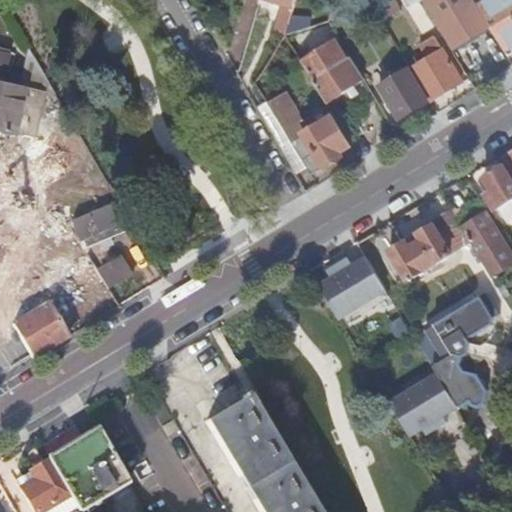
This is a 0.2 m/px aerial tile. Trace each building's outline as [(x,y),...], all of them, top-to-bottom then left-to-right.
[(295,0),(259,0),(259,3),(269,7),(271,1),(282,4),(275,30),(286,34),(290,18),(295,0)] [(473,0),(420,0),(426,9),(440,32),(453,53),(492,29),(481,11),(473,0)] [(511,0),(499,0),(481,11),(492,29),(502,45),(509,58),(511,56),(511,0)] [(399,12),(394,1),(373,8),(381,22),(399,12)] [(285,37),(310,28),(311,19),(290,18),(286,34),(285,37)] [(413,71),(432,103),(462,84),(453,68),(436,39),(422,49),(429,61),(413,71)] [(335,42),(301,64),(315,87),(327,106),(340,97),(347,93),(355,88),(365,82),(361,75),(351,59),(347,61),(335,42)] [(0,56),(0,83),(46,94),(57,96),(46,78),(25,74),(24,77),(7,73),(9,59),(0,56)] [(390,104),(393,109),(401,122),(429,104),(409,72),(381,90),(390,104)] [(46,94),(0,83),(0,131),(36,141),(46,94)] [(355,88),(347,93),(352,101),(361,96),(355,88)] [(286,94),(268,105),(311,176),(322,170),(324,171),(342,159),(341,155),(352,148),(334,117),(305,134),(299,124),(303,121),(286,94)] [(511,202),(511,179),(504,168),(485,180),(493,194),(488,198),(497,212),(511,202)] [(0,198),(7,200),(9,189),(0,187),(0,198)] [(132,229),(116,203),(69,224),(88,256),(132,229)] [(479,205),(455,220),(462,230),(485,215),(479,205)] [(455,220),(450,212),(430,225),(432,228),(418,237),(422,244),(410,253),(405,245),(390,255),(408,284),(471,245),(462,230),(455,220)] [(462,230),(471,245),(492,279),(509,268),(494,244),(501,239),(486,214),(485,215),(462,230)] [(511,266),(511,257),(501,239),(494,244),(509,268),(511,266)] [(52,271),(64,273),(66,264),(35,257),(34,267),(52,271)] [(120,260),(97,274),(107,291),(130,277),(120,260)] [(333,283),(320,290),(338,320),(338,321),(355,311),(386,292),(386,291),(368,262),(353,271),(333,283)] [(328,276),(333,283),(353,271),(349,263),(328,276)] [(79,277),(64,273),(52,271),(50,277),(60,280),(66,285),(79,277)] [(60,280),(50,277),(36,292),(51,295),(66,285),(60,280)] [(386,292),(355,311),(359,317),(390,299),(386,292)] [(448,367),(463,359),(469,355),(472,343),(470,340),(492,325),(494,318),(501,314),(487,292),(426,331),(444,361),(448,367)] [(64,340),(66,339),(44,305),(12,325),(32,360),(64,340)] [(432,368),(438,377),(457,408),(457,409),(459,413),(470,405),(473,409),(480,411),(487,406),(490,392),(479,375),(465,372),(461,365),(463,359),(448,367),(444,361),(432,368)] [(403,390),(407,397),(438,378),(438,377),(435,372),(403,390)] [(407,397),(390,407),(390,408),(408,438),(421,431),(441,418),(457,409),(457,408),(438,378),(407,397)] [(268,433),(247,396),(243,399),(244,401),(206,424),(257,511),(315,511),(308,498),(268,433)] [(441,418),(421,431),(425,437),(445,425),(441,418)] [(104,511),(98,500),(127,485),(96,430),(45,460),(46,461),(74,508),(76,511),(104,511)] [(67,511),(74,508),(46,461),(29,472),(33,481),(18,489),(31,511),(67,511)] [(33,481),(29,472),(14,481),(18,489),(33,481)]
